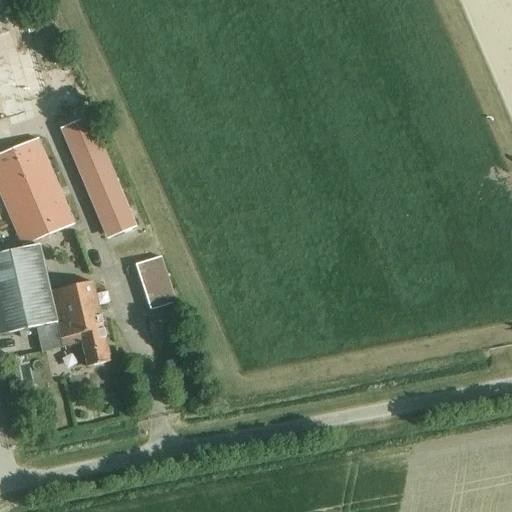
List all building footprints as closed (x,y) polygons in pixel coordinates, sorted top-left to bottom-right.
[(88,117),(65,127),(112,239),(135,229),(88,117)] [(0,159),(0,193),(22,247),(73,226),(38,143),(0,159)] [(0,254),(0,336),(53,325),(35,247),(0,254)] [(137,269),(152,315),(176,307),(161,261),(137,269)] [(86,369),(110,363),(90,282),(46,292),(59,348),(80,343),(86,369)]
